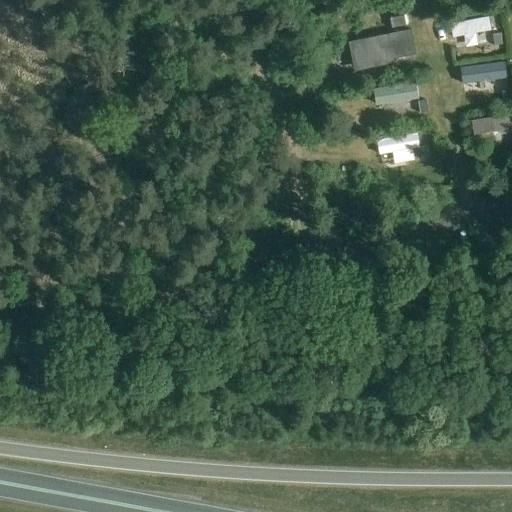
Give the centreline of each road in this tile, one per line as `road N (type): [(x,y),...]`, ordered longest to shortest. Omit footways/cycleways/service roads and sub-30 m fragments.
road 1 (track): [(0,328),(120,313),(297,259),(260,92),(221,0)]
road 2 (trunk): [(511,479),(199,470),(0,448)]
road 3 (track): [(297,259),(511,204)]
road 4 (trunk): [(0,482),(159,511)]
